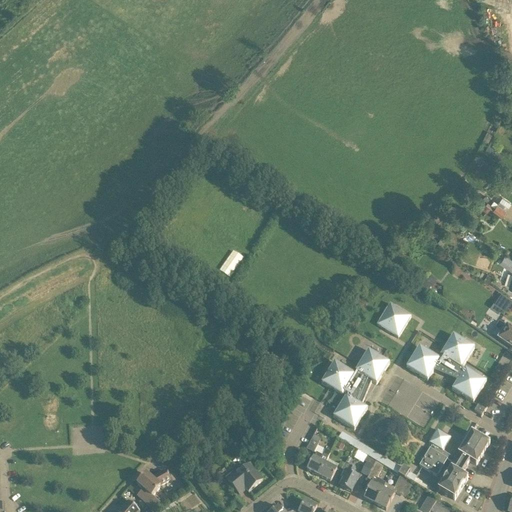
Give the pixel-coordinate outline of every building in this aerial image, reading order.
[(483,208),(486,213),(493,208),(490,203),(483,208)] [(505,211),(497,205),(493,210),(501,216),(505,211)] [(234,252),(219,272),(230,279),(244,259),(234,252)] [(479,277),(484,280),(490,284),(494,279),(488,275),(487,275),(483,272),(479,277)] [(430,293),(436,279),(428,275),(422,289),(430,293)] [(511,300),(501,293),(494,303),(506,311),(511,301),(511,300)] [(390,305),(377,326),(398,339),(411,318),(390,305)] [(511,330),(505,326),(499,322),(496,327),(499,330),(495,336),(499,339),(498,340),(511,349),(511,330)] [(427,382),(438,366),(459,379),(452,391),(473,404),(486,383),(465,370),(464,371),(462,370),(474,349),(453,336),(440,357),(442,358),(440,361),(419,348),(406,369),(427,382)] [(357,374),(355,376),(334,363),(321,385),(343,398),(344,396),(346,398),(333,419),(354,432),(367,410),(361,407),(371,383),(377,386),(390,365),(378,358),(368,352),(355,373),(357,374)] [(478,406),(474,412),(482,417),(485,411),(478,406)] [(457,468),(454,473),(461,477),(470,462),(475,466),(476,467),(490,444),(489,444),(488,444),(471,434),(458,455),(463,458),(460,463),(443,452),(451,439),(437,431),(429,445),(432,447),(419,467),(437,478),(447,461),(457,468)] [(338,440),(367,457),(376,463),(383,467),(400,477),(404,480),(410,472),(403,468),(401,470),(342,434),(340,437),(338,440)] [(306,451),(314,454),(321,440),(314,437),(306,451)] [(318,477),(325,465),(330,453),(325,451),(322,457),(316,454),(314,459),(313,459),(306,471),(318,477)] [(368,478),(376,463),(367,457),(364,462),(366,463),(361,475),(368,478)] [(375,506),(385,485),(376,480),(383,467),(376,463),(368,478),(367,480),(372,483),(371,485),(367,493),(363,500),(364,501),(364,500),(368,502),(367,503),(368,503),(368,502),(375,505),(374,506),(375,506)] [(341,480),(343,480),(339,488),(351,494),(358,479),(351,476),(354,469),(344,464),(341,471),(345,473),(341,480)] [(330,483),(335,474),(337,471),(325,465),(318,477),(330,483)] [(250,466),(236,478),(233,475),(227,480),(239,495),(246,490),(248,493),(262,481),(250,466)] [(468,481),(461,477),(454,473),(451,470),(438,491),(447,497),(455,502),(468,481)] [(151,506),(155,501),(152,498),(160,488),(159,487),(171,481),(166,473),(152,481),(146,475),(137,485),(143,491),(139,495),(151,506)] [(400,477),(394,489),(385,485),(375,506),(381,509),(381,510),(382,509),(386,511),(385,511),(386,511),(390,504),(394,496),(395,494),(400,497),(408,482),(404,480),(400,477)] [(246,506),(238,499),(232,504),(240,511),(246,506)] [(418,511),(431,511),(436,503),(436,504),(427,499),(418,511)] [(449,511),(441,507),(443,503),(438,501),(436,503),(431,511),(449,511)] [(314,511),(317,508),(305,502),(302,508),(291,511),(314,511)] [(138,511),(128,503),(120,511),(138,511)]
